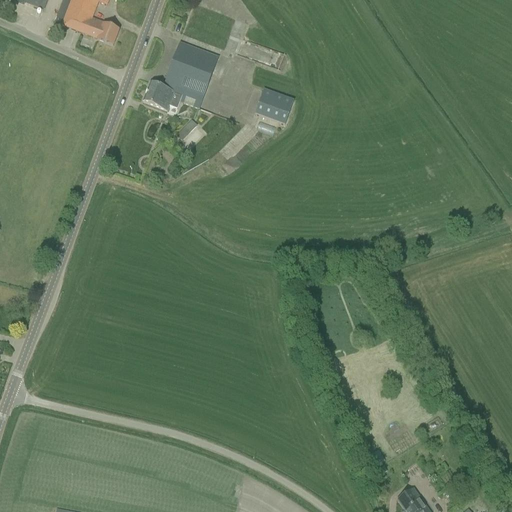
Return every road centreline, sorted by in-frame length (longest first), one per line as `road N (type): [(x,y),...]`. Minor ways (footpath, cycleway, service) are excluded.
road 1 (unclassified): [(326,511),(217,450),(9,396)]
road 2 (tertiary): [(9,396),(128,80)]
road 3 (unclassified): [(128,80),(0,22)]
